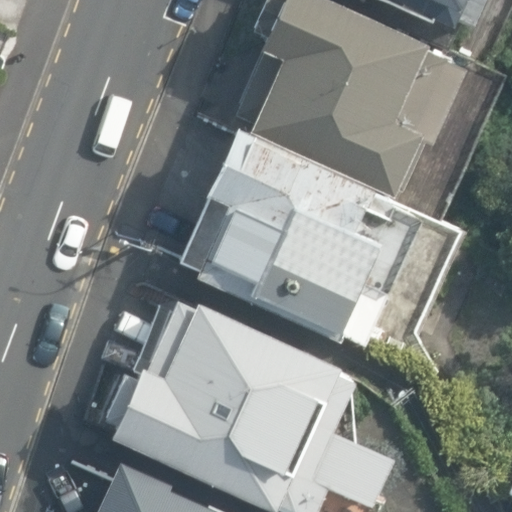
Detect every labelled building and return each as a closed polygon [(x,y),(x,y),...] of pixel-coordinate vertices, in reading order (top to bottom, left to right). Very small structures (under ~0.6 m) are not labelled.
[(467,46),(359,0),(277,0),(236,106),(406,190),(467,46)] [(434,0),(483,21),(490,0),(434,0)] [(444,223),(230,121),(184,253),(395,351),(444,223)] [(351,390),(173,310),(109,443),(271,511),(368,511),(379,470),(330,434),(351,390)] [(511,479),(502,501),(511,505),(511,479)] [(184,511),(124,486),(114,511),(184,511)]
